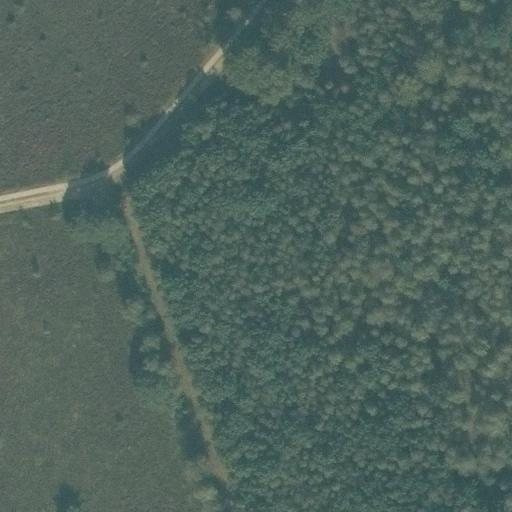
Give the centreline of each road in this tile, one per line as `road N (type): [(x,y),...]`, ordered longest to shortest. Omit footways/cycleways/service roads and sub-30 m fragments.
road 1 (track): [(125,214),(132,194),(232,83),(511,242)]
road 2 (track): [(232,511),(111,173)]
